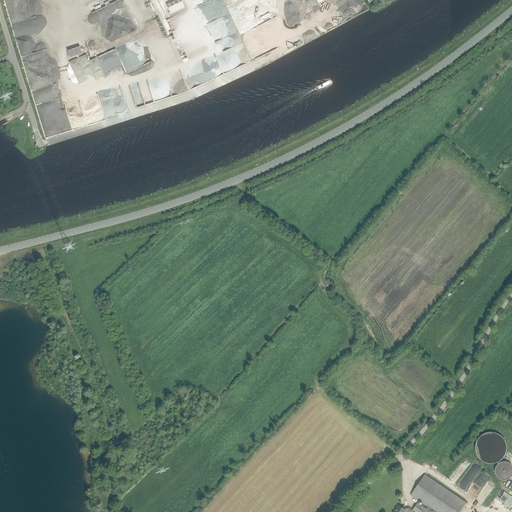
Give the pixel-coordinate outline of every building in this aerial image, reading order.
[(122,0),(121,0),(107,7),(110,15),(126,8),(122,0)] [(182,0),(176,0),(167,4),(172,14),(186,7),(182,0)] [(70,58),(82,54),(80,47),(68,51),(70,58)] [(87,55),(71,61),(78,81),(88,78),(86,73),(93,70),(96,79),(105,76),(106,78),(112,76),(111,71),(112,71),(108,61),(113,59),(113,60),(118,59),(119,61),(121,60),(117,50),(89,60),(87,55)] [(475,448),(476,450),(476,452),(477,453),(477,455),(478,457),(479,458),(481,460),(482,461),(484,462),(485,463),(487,463),(489,464),(491,464),(493,464),(494,463),(496,463),(498,462),(500,461),(501,460),(502,459),(504,458),(505,456),(505,455),(506,453),(507,451),(507,449),(507,448),(507,446),(506,444),(506,442),(505,441),(504,439),(503,438),(502,436),(500,435),(499,434),(497,434),(495,433),(494,433),(492,432),(490,432),(488,433),(487,433),(485,434),(483,434),(482,435),(480,437),(479,438),(478,439),(477,441),(476,442),(476,444),(476,446),(475,448)] [(509,479),(511,478),(511,477),(511,475),(511,466),(511,465),(511,464),(510,463),(508,463),(507,462),(506,462),(504,462),(503,462),(501,462),(500,463),(499,463),(498,464),(497,465),(496,466),(495,467),(495,469),(495,470),(495,472),(495,473),(495,474),(496,476),(497,477),(498,478),(499,479),(500,479),(501,480),(503,480),(504,480),(506,480),(507,480),(508,479),(509,479)] [(411,495),(428,506),(426,509),(418,503),(413,511),(410,508),(405,509),(405,510),(398,505),(396,508),(397,508),(394,511),(404,511),(405,511),(404,511),(460,511),(466,503),(425,475),(411,495)]
